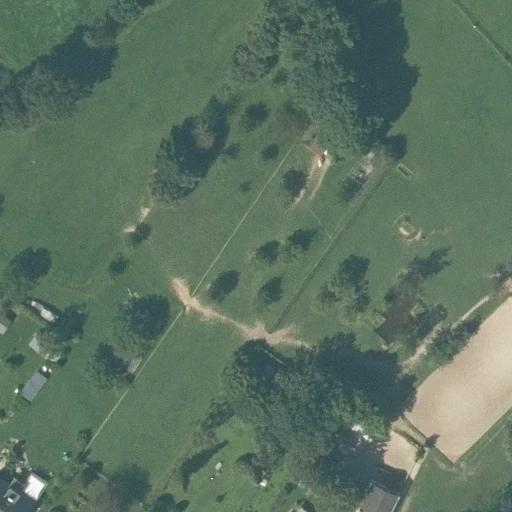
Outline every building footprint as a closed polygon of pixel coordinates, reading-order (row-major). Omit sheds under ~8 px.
[(73,342),(48,323),(40,334),(65,353),(73,342)] [(148,343),(138,336),(134,340),(130,337),(125,343),(130,347),(128,350),(137,357),(148,343)] [(48,362),(32,383),(42,391),(58,369),(48,362)] [(383,431),(393,416),(356,390),(345,405),(383,431)] [(9,511),(10,511),(11,511),(31,511),(46,491),(8,465),(0,476),(0,511),(9,511)] [(380,473),(360,511),(393,511),(406,486),(380,473)] [(334,493),(326,503),(336,511),(359,486),(352,480),(346,486),(345,485),(336,495),(334,493)] [(312,511),(330,511),(320,503),(312,511)]
